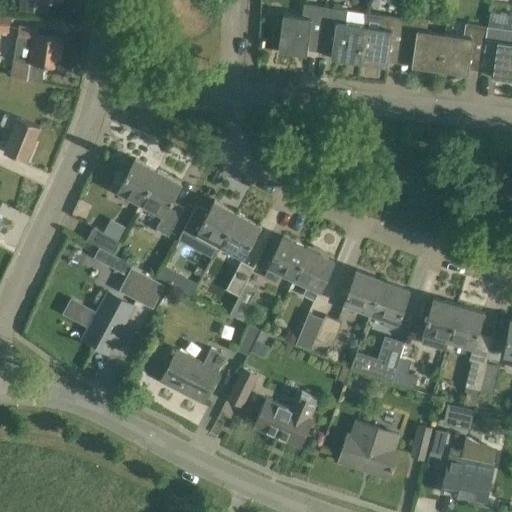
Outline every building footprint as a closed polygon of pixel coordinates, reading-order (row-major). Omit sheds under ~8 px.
[(19,0),(19,10),(49,11),(49,0),(19,0)] [(320,45),(326,6),(304,3),(302,16),(283,13),(278,50),(307,54),(308,43),(320,45)] [(347,10),(326,6),(320,45),(332,47),(331,58),(359,62),(364,25),(345,22),(347,10)] [(0,29),(8,30),(9,13),(0,12),(0,29)] [(406,13),(405,18),(401,53),(413,55),(412,65),(440,70),(445,32),(427,30),(429,17),(406,13)] [(401,53),(405,18),(385,15),(383,28),(364,25),(359,62),(387,66),(389,51),(401,53)] [(482,65),(488,26),(466,22),(464,35),(445,32),(440,70),(468,74),(469,63),(482,65)] [(38,28),(19,25),(11,76),(42,80),(45,65),(57,66),(61,37),(38,34),(38,28)] [(488,26),(482,65),(494,66),(492,77),(511,80),(511,42),(507,42),(509,29),(488,26)] [(0,57),(12,60),(14,46),(1,44),(0,48),(0,57)] [(40,126),(22,118),(18,117),(17,118),(4,113),(0,122),(0,124),(11,129),(2,150),(26,160),(40,126)] [(141,202),(159,170),(135,158),(118,190),(141,202)] [(181,182),(159,170),(141,202),(164,214),(157,227),(169,234),(184,207),(171,200),(181,182)] [(221,244),(238,212),(214,200),(211,205),(201,200),(179,240),(213,258),(221,244)] [(260,225),(238,212),(221,244),(243,256),(260,225)] [(86,239),(99,247),(112,253),(119,240),(93,227),(86,239)] [(296,276),(309,248),(283,236),(265,274),(277,280),(282,270),(296,276)] [(112,253),(99,247),(94,257),(127,275),(132,267),(133,265),(112,253)] [(309,248),(296,276),(309,283),(304,293),(315,298),(333,260),(309,248)] [(227,289),(239,295),(246,283),(254,267),(241,261),(227,289)] [(127,275),(119,290),(153,308),(165,285),(132,267),(127,275)] [(372,312),(384,280),(356,270),(349,289),(348,289),(341,306),(356,312),(358,306),(372,312)] [(409,289),(384,280),(372,312),(387,317),(384,324),(396,328),(403,309),(401,309),(409,289)] [(259,289),(246,283),(239,295),(230,313),(243,320),(259,289)] [(108,290),(82,339),(91,343),(90,346),(95,348),(96,346),(109,353),(135,305),(108,290)] [(450,340),(459,305),(434,297),(421,342),(445,349),(448,340),(450,340)] [(484,312),(459,305),(450,340),(474,347),(484,312)] [(309,349),(323,318),(309,312),(295,344),(309,349)] [(323,318),(309,349),(323,355),(328,343),(332,345),(342,321),(325,314),(323,318)] [(248,355),(250,351),(261,329),(250,323),(237,349),(248,355)] [(261,329),(250,351),(264,357),(275,335),(261,329)] [(350,367),(392,381),(405,341),(385,335),(378,357),(356,350),(350,367)] [(223,359),(209,352),(203,363),(177,350),(162,380),(203,401),(218,371),(217,370),(223,359)] [(481,391),(488,364),(472,360),(463,390),(467,391),(464,403),(477,406),(481,391)] [(488,364),(481,391),(492,393),(500,367),(488,364)] [(258,374),(243,367),(227,399),(242,406),(258,374)] [(266,397),(262,407),(254,425),(278,436),(279,434),(301,444),(313,417),(309,416),(317,397),(310,394),(310,392),(302,389),(302,390),(297,388),(289,407),(266,397)] [(434,418),(422,415),(411,456),(424,459),(432,427),(431,427),(434,418)] [(394,448),(399,431),(355,417),(350,433),(348,433),(339,460),(389,477),(391,469),(393,469),(399,450),(394,448)] [(435,428),(429,454),(442,457),(447,431),(435,428)] [(450,448),(444,473),(461,477),(457,495),(486,502),(495,463),(494,463),(498,449),(482,441),(481,444),(465,436),(462,451),(450,448)]
